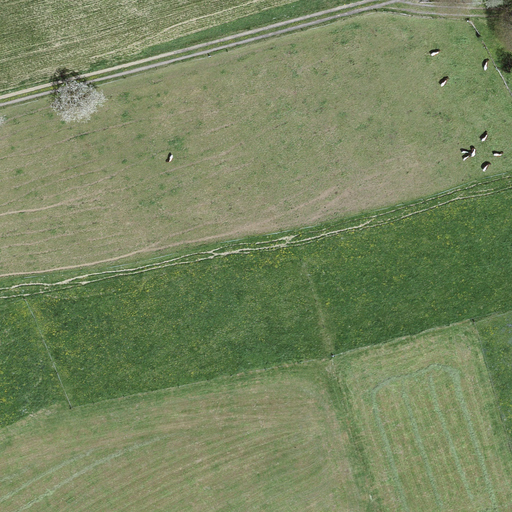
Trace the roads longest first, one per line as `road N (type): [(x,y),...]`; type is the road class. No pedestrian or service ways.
road 1 (track): [(381,0),(0,100)]
road 2 (track): [(381,0),(511,11)]
